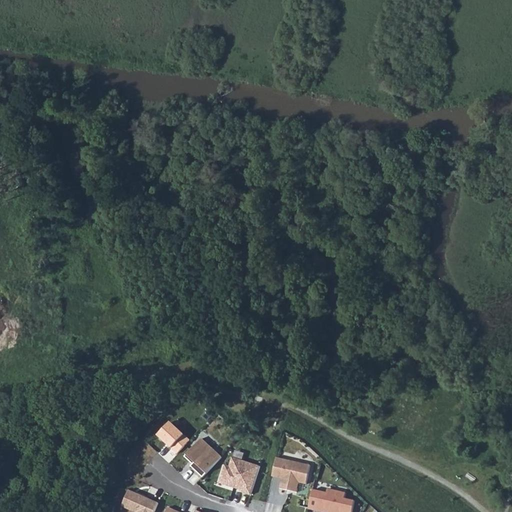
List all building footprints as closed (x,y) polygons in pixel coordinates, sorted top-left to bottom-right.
[(158,436),(177,454),(190,440),(172,423),(158,436)] [(202,439),(185,457),(191,462),(193,460),(195,463),(192,467),(203,477),(222,458),(202,439)] [(241,491),(251,494),(259,467),(232,458),(229,467),(225,465),(221,476),(226,478),(224,485),(234,488),(235,486),(242,488),(241,491)] [(311,465),(277,458),(272,477),(283,479),(280,489),(297,492),(299,483),(307,485),(311,465)] [(154,511),(158,503),(128,490),(121,506),(134,511),(154,511)] [(316,511),(320,491),(313,490),(309,510),(316,511)] [(328,493),(320,491),(316,511),(319,511),(324,511),(328,511),(352,511),(355,501),(345,499),(346,493),(329,490),(328,493)] [(232,501),(245,505),(248,495),(235,491),(232,501)]
